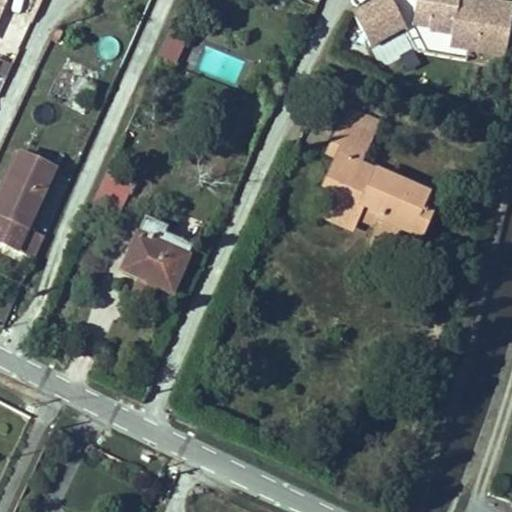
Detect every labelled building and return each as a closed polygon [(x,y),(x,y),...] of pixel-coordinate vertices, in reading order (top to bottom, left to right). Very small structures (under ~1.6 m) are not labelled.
[(19,0),(0,0),(0,21),(4,23),(7,16),(11,18),(19,0)] [(381,0),(353,15),(369,46),(405,28),(390,0),(381,0)] [(504,57),(511,14),(511,7),(469,0),(415,0),(415,7),(433,10),(429,30),(451,34),(449,47),(504,57)] [(433,10),(415,7),(411,27),(429,30),(433,10)] [(190,33),(173,26),(157,61),(174,68),(190,33)] [(343,120),(373,134),(377,124),(348,110),(343,120)] [(336,159),(320,195),(328,199),(319,218),(346,230),(351,228),(355,222),(361,209),(380,218),(374,231),(369,241),(391,251),(399,233),(419,241),(429,220),(418,215),(426,199),(357,167),(373,134),(343,120),(327,154),(336,159)] [(492,162),(503,165),(507,149),(495,146),(492,162)] [(31,232),(58,173),(18,154),(4,184),(11,187),(0,212),(0,245),(21,255),(31,232)] [(131,186),(106,175),(91,207),(104,213),(116,219),(131,186)] [(4,184),(2,183),(0,186),(0,212),(11,187),(4,184)] [(436,203),(426,199),(418,215),(429,220),(436,203)] [(91,207),(79,233),(93,239),(104,213),(91,207)] [(380,218),(361,209),(355,222),(374,231),(380,218)] [(165,230),(144,220),(121,273),(137,280),(131,294),(149,302),(155,288),(170,295),(190,248),(162,236),(165,230)] [(21,255),(34,261),(44,238),(31,232),(21,255)]
